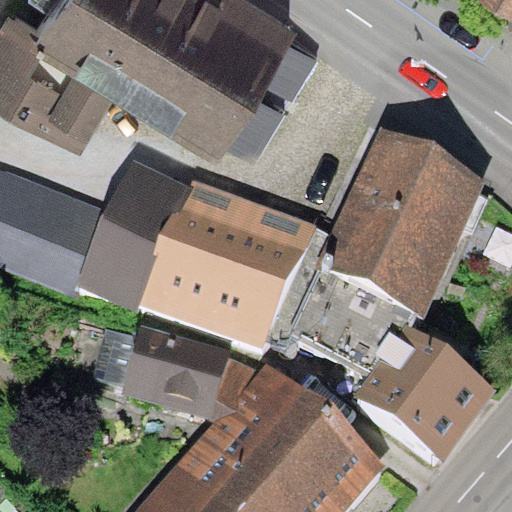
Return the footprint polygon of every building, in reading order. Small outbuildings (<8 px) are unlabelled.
[(115,84),(217,146),(290,27),(246,0),(51,0),(39,21),(12,4),(0,23),(0,99),(77,146),(115,84)] [(289,336),(371,380),(400,329),(408,335),(417,316),(424,319),(484,180),(438,156),(382,128),(289,336)] [(137,307),(194,194),(128,165),(109,214),(78,293),(134,315),(137,307)] [(78,293),(109,214),(0,170),(0,269),(75,301),(78,293)] [(265,352),(318,232),(199,185),(194,194),(137,307),(265,352)] [(343,511),(347,507),(384,463),(267,367),(263,372),(139,329),(124,398),(216,425),(145,511),(343,511)] [(408,335),(400,329),(371,380),(356,403),(442,468),(495,397),(408,335)]
